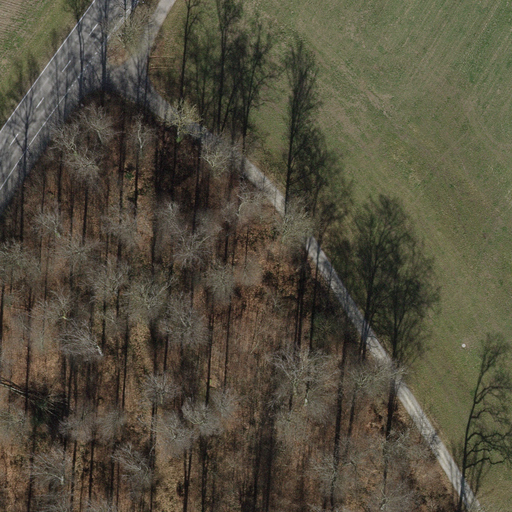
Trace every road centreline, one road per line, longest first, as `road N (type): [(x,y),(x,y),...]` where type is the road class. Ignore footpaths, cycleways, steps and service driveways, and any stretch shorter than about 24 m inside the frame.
road 1 (track): [(481,511),(267,184),(209,136),(122,84)]
road 2 (secondary): [(115,0),(0,161)]
